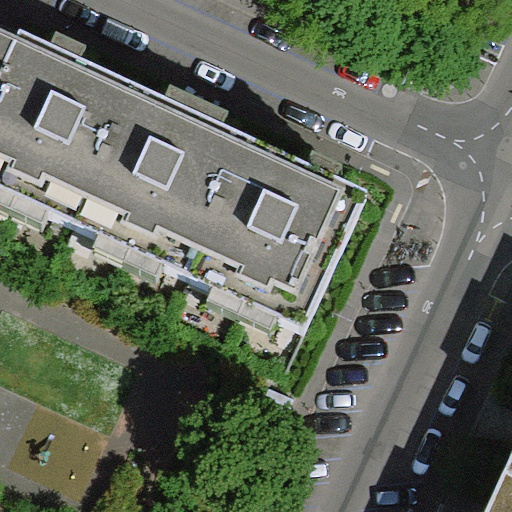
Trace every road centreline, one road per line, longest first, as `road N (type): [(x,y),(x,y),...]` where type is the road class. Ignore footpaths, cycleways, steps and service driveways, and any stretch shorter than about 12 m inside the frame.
road 1 (residential): [(487,177),(112,0)]
road 2 (residential): [(487,177),(473,249),(343,511)]
